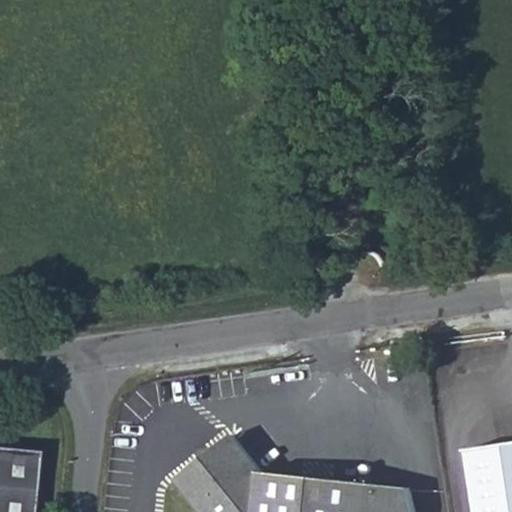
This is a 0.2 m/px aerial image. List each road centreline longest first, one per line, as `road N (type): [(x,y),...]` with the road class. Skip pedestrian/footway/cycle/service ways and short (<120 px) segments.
road 1 (residential): [(347,313),(298,0)]
road 2 (unclassified): [(87,355),(347,313)]
road 3 (unknown): [(427,302),(454,511)]
road 4 (unclassified): [(347,313),(511,289)]
road 5 (unclassified): [(83,511),(87,355)]
